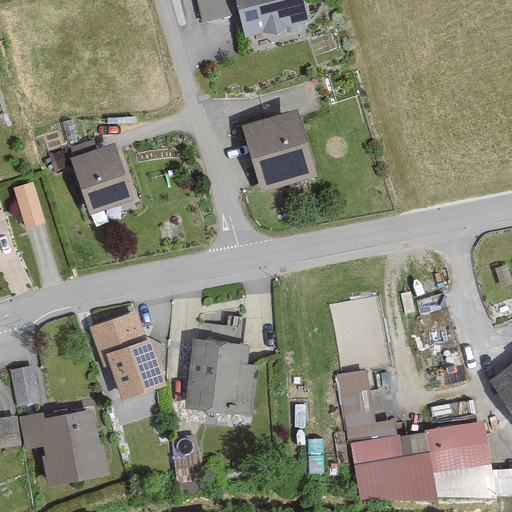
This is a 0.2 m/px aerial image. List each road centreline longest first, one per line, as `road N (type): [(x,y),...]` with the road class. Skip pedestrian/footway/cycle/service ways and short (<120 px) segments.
road 1 (unclassified): [(511,206),(242,258)]
road 2 (residential): [(242,258),(168,0)]
road 3 (unclassified): [(242,258),(81,289),(0,318)]
